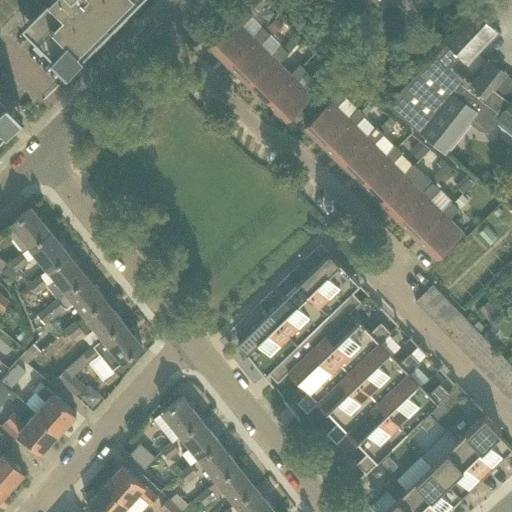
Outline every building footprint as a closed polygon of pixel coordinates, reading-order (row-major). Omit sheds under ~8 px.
[(36,37),(34,40),(42,48),(45,46),(69,69),(83,55),(97,41),(91,36),(121,5),(127,11),(137,0),(39,0),(43,4),(23,24),(36,37)] [(260,11),(268,3),(265,0),(250,0),(250,1),(260,11)] [(426,0),(406,0),(418,10),(426,0)] [(237,19),(210,46),(229,65),(265,28),(244,8),(235,18),(237,19)] [(511,99),(510,102),(494,89),(507,72),(491,60),(472,84),(450,67),(460,54),(468,61),(497,30),(475,9),(433,54),(434,55),(428,61),(386,103),(446,152),(476,114),(491,126),(495,121),(511,133),(511,99)] [(267,27),(275,33),(284,23),(277,16),(267,27)] [(284,47),(270,34),(265,28),(229,65),(248,84),(284,47)] [(303,66),(289,52),(284,47),(248,84),(266,102),(303,66)] [(334,80),(340,74),(330,64),(324,70),(334,80)] [(266,102),(285,121),(312,94),(310,92),(319,83),(303,66),(266,102)] [(346,77),(337,86),(340,88),(347,96),(356,87),(346,77)] [(0,85),(0,137),(23,114),(0,90),(2,88),(0,85)] [(347,96),(340,88),(330,98),(332,100),(305,127),(324,146),(350,119),(348,117),(337,106),(347,96)] [(324,146),(342,164),(369,138),(368,136),(356,124),(366,115),(365,114),(360,109),(358,107),(348,117),(350,119),(324,146)] [(383,123),(379,128),(384,133),(388,128),(396,121),(390,115),(383,123)] [(384,133),(379,128),(377,126),(368,136),(369,138),(342,164),(361,183),(388,156),(386,154),(375,143),(384,133)] [(419,158),(428,149),(419,140),(410,149),(419,158)] [(388,156),(361,183),(380,202),(407,175),(404,173),(393,162),(403,152),(396,145),(386,154),(388,156)] [(380,202),(399,221),(425,194),(423,192),(412,180),(422,171),(414,163),(404,173),(407,175),(380,202)] [(464,192),(474,182),(466,173),(455,184),(464,192)] [(425,194),(399,221),(417,239),(444,213),(442,210),(431,199),(440,189),(433,182),(423,192),(425,194)] [(460,208),(468,199),(463,194),(454,202),(460,208)] [(444,213),(417,239),(436,258),(464,231),(450,217),(459,208),(452,200),(442,210),(444,213)] [(12,221),(13,223),(11,224),(29,246),(31,245),(50,229),(32,206),(12,221)] [(29,246),(36,254),(48,268),(48,269),(69,252),(50,229),(31,245),(29,246)] [(19,270),(29,261),(22,253),(21,252),(11,261),(12,262),(19,270)] [(47,284),(55,277),(66,292),(87,275),(69,252),(48,269),(48,268),(40,275),(47,284)] [(330,252),(299,282),(338,323),(350,311),(351,311),(362,300),(353,291),(361,284),(330,252)] [(12,262),(2,270),(8,279),(19,270),(12,262)] [(36,292),(47,284),(40,275),(29,284),(36,292)] [(105,298),(87,275),(66,292),(58,298),(58,297),(47,307),(54,316),(65,306),(67,309),(75,302),(85,314),(105,298)] [(307,352),(320,340),(338,323),(299,282),(269,312),(307,352)] [(424,309),(442,292),(433,283),(415,300),(424,309)] [(9,300),(0,292),(0,306),(2,309),(9,300)] [(433,318),(450,301),(442,292),(424,309),(433,318)] [(84,314),(94,326),(103,337),(124,321),(105,298),(85,314),(84,314)] [(490,320),(499,312),(489,299),(479,308),(490,320)] [(433,318),(441,327),(459,310),(450,301),(433,318)] [(47,307),(38,314),(45,323),(54,316),(47,307)] [(441,327),(450,336),(468,319),(459,310),(441,327)] [(338,323),(320,340),(349,371),(380,342),(391,331),(381,320),(370,331),(351,311),(350,311),(338,323)] [(289,371),(307,352),(269,312),(238,341),(266,375),(269,372),(278,381),(289,371)] [(459,345),(476,328),(468,319),(450,336),(459,345)] [(84,330),(76,321),(76,320),(65,328),(68,332),(72,336),(74,338),(84,330)] [(65,369),(57,377),(76,394),(86,384),(74,374),(90,361),(105,380),(117,371),(114,367),(142,344),(124,321),(103,337),(85,351),(65,369)] [(482,334),(485,337),(493,345),(497,342),(490,334),(497,327),(494,323),(482,334)] [(467,354),(485,337),(482,334),(476,328),(459,345),(467,354)] [(16,337),(22,343),(30,335),(24,329),(16,337)] [(476,363),(493,346),(493,345),(485,337),(467,354),(476,363)] [(299,403),(308,412),(318,401),(349,371),(320,340),(307,352),(289,371),(310,392),(299,403)] [(400,362),(380,342),(349,371),(379,401),(410,372),(421,361),(411,351),(400,362)] [(476,363),(485,372),(502,355),(493,346),(476,363)] [(485,372),(493,381),(511,364),(502,355),(485,372)] [(18,362),(9,372),(18,379),(26,370),(18,362)] [(493,381),(502,390),(511,379),(511,365),(511,364),(493,381)] [(327,432),(337,442),(348,432),(379,401),(349,371),(318,401),(338,421),(327,432)] [(379,401),(409,432),(450,392),(440,382),(429,392),(410,372),(379,401)] [(511,379),(502,390),(510,399),(511,397),(511,379)] [(59,432),(77,412),(41,380),(34,389),(46,400),(36,411),(59,432)] [(183,395),(162,411),(155,417),(173,440),(182,433),(201,418),(183,395)] [(367,452),(356,462),(366,473),(409,432),(379,401),(348,432),(367,452)] [(438,418),(446,409),(439,402),(431,411),(438,418)] [(6,419),(42,451),(59,432),(36,411),(26,422),(14,411),(6,419)] [(419,422),(429,432),(439,423),(429,412),(419,422)] [(511,449),(511,446),(502,436),(499,433),(502,430),(486,414),(483,416),(482,416),(457,441),(488,472),(496,464),(511,449)] [(182,433),(190,444),(200,456),(220,441),(201,418),(182,433)] [(171,440),(161,449),(170,459),(180,451),(171,440)] [(200,456),(218,479),(219,479),(238,464),(220,441),(200,456)] [(479,481),(488,472),(457,441),(432,465),(463,497),(479,481)] [(156,458),(155,457),(140,444),(131,454),(146,467),(156,458)] [(0,483),(7,490),(25,471),(4,452),(2,454),(0,452),(0,483)] [(398,465),(389,455),(382,462),(391,471),(398,465)] [(158,496),(122,463),(105,483),(128,504),(139,493),(151,504),(158,496)] [(187,481),(198,472),(191,463),(180,472),(187,481)] [(382,476),(388,471),(380,463),(371,471),(375,476),(382,476)] [(219,479),(226,489),(237,502),(256,487),(238,464),(219,479)] [(446,511),(463,497),(432,465),(407,489),(428,511),(446,511)] [(105,483),(87,502),(98,511),(121,511),(128,504),(105,483)] [(216,496),(208,487),(199,495),(206,504),(216,496)] [(273,511),(275,511),(256,487),(237,502),(244,511),(273,511)] [(428,511),(407,489),(382,511),(428,511)] [(166,511),(183,511),(184,511),(169,497),(160,506),(166,511)]
